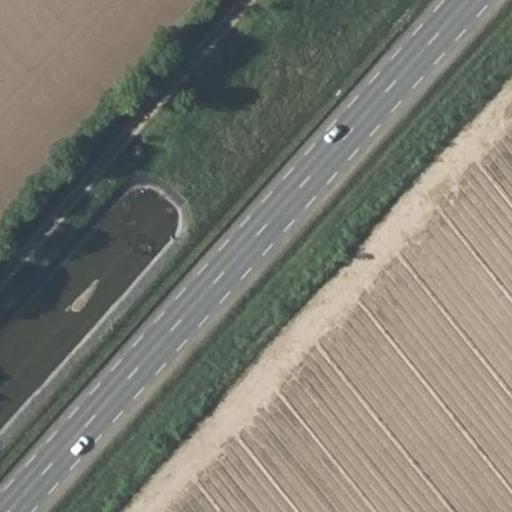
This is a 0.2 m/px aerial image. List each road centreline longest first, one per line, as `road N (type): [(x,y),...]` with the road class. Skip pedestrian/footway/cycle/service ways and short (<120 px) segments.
road 1 (secondary): [(10,511),(471,0)]
road 2 (track): [(0,280),(253,0)]
